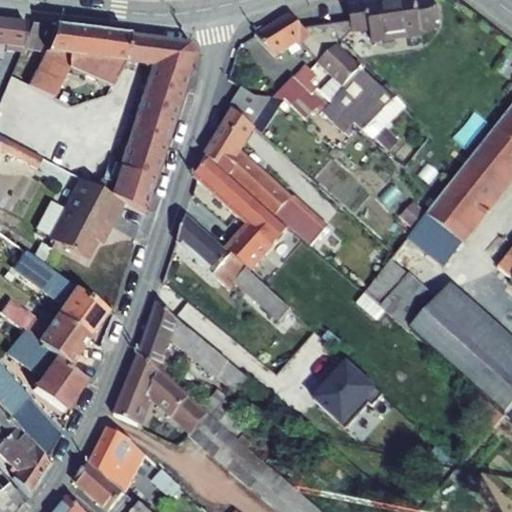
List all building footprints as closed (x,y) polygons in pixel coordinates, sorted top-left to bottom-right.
[(416,1),(348,10),(350,25),(303,32),(310,40),(301,47),(318,65),(336,49),(354,33),(370,30),(371,45),(420,38),(420,34),(436,32),(436,26),(439,26),(437,8),(434,9),(433,3),(417,5),(416,1)] [(310,40),(303,32),(289,16),(255,37),(274,58),(298,43),(301,47),(310,40)] [(0,46),(22,50),(25,24),(0,20),(0,46)] [(42,53),(44,55),(52,27),(31,25),(22,50),(42,53)] [(124,64),(127,38),(52,27),(44,55),(28,87),(52,99),(67,70),(110,89),(124,65),(124,64)] [(144,215),(195,55),(189,45),(127,38),(124,64),(152,67),(109,197),(122,203),(144,215)] [(372,141),(404,108),(385,88),(382,91),(360,71),(364,68),(343,46),(338,51),(336,49),(318,65),(333,80),(320,95),(311,85),(317,78),(306,68),(273,99),(283,100),(305,122),(317,110),(326,101),(331,106),(322,115),(344,135),(355,125),(372,141)] [(233,112),(252,129),(272,99),(255,98),(241,89),(229,108),(233,112)] [(326,101),(317,110),(322,115),(331,106),(326,101)] [(511,182),(511,110),(408,241),(423,252),(444,269),(511,182)] [(252,129),(233,112),(225,126),(245,144),(254,131),(252,129)] [(225,126),(205,157),(210,161),(230,180),(288,230),(310,249),(327,229),(292,199),(291,201),(238,155),(245,144),(225,126)] [(0,152),(1,152),(36,171),(41,161),(1,140),(0,139),(0,152)] [(272,248),(288,230),(230,180),(210,161),(194,179),(197,182),(247,228),(238,237),(225,251),(249,273),(259,262),(272,248)] [(105,235),(122,203),(109,197),(80,181),(64,211),(51,204),(34,234),(86,261),(101,232),(105,235)] [(197,182),(193,195),(238,237),(247,228),(197,182)] [(402,219),(414,228),(424,215),(413,206),(402,219)] [(280,324),(291,312),(186,218),(176,246),(229,292),(236,284),(245,292),(280,324)] [(406,274),(423,252),(408,241),(391,262),(406,274)] [(259,262),(265,267),(278,253),(272,248),(259,262)] [(511,249),(497,270),(511,281),(511,249)] [(24,254),(12,270),(24,279),(36,262),(24,254)] [(36,262),(24,279),(62,307),(55,317),(88,340),(106,313),(36,262)] [(364,295),(380,308),(409,276),(406,274),(391,262),(364,295)] [(409,276),(380,308),(503,417),(511,407),(511,345),(449,290),(439,301),(409,276)] [(245,292),(236,284),(229,292),(238,300),(245,292)] [(66,369),(88,340),(55,317),(46,329),(9,300),(0,313),(0,315),(22,334),(66,369)] [(215,379),(216,379),(233,394),(245,380),(181,327),(156,306),(138,356),(160,375),(171,342),(215,379)] [(32,391),(63,413),(84,382),(66,369),(22,334),(5,355),(41,380),(32,391)] [(150,400),(189,435),(207,415),(160,375),(138,356),(113,417),(137,428),(150,400)] [(382,397),(344,360),(331,375),(335,379),(315,402),(347,430),(370,404),(373,407),(382,397)] [(0,408),(9,418),(27,401),(0,372),(0,408)] [(47,458),(60,436),(27,401),(9,418),(47,458)] [(0,456),(16,474),(12,480),(29,498),(50,466),(45,461),(0,412),(0,456)] [(198,446),(217,424),(207,415),(189,435),(188,437),(198,446)] [(209,455),(228,433),(217,424),(198,446),(209,455)] [(89,465),(125,495),(145,457),(130,442),(107,431),(89,465)] [(209,455),(219,464),(238,442),(228,433),(209,455)] [(219,464),(229,473),(248,451),(238,442),(219,464)] [(239,481),(258,460),(248,451),(229,473),(239,481)] [(250,489),(268,468),(258,460),(239,481),(249,490),(250,489)] [(106,511),(135,511),(140,507),(125,495),(89,465),(74,483),(106,511)] [(250,489),(261,498),(278,477),(268,468),(250,489)] [(171,501),(180,491),(160,471),(150,482),(171,501)] [(289,487),(278,477),(261,498),(271,507),(289,487)] [(0,511),(17,511),(24,503),(8,484),(0,490),(0,511)] [(276,511),(285,511),(300,496),(289,487),(271,507),(276,511)] [(304,511),(310,505),(300,496),(285,511),(304,511)] [(82,511),(68,500),(58,511),(82,511)]
